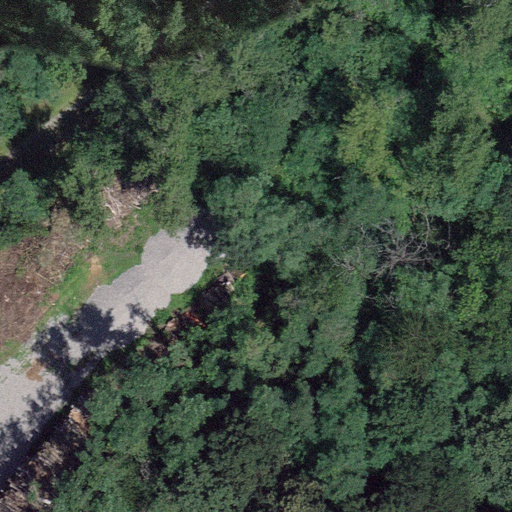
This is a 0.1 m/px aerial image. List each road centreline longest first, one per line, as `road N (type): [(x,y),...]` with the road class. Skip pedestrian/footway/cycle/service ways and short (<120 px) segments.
road 1 (track): [(0,192),(234,0)]
road 2 (unknown): [(377,0),(511,102)]
